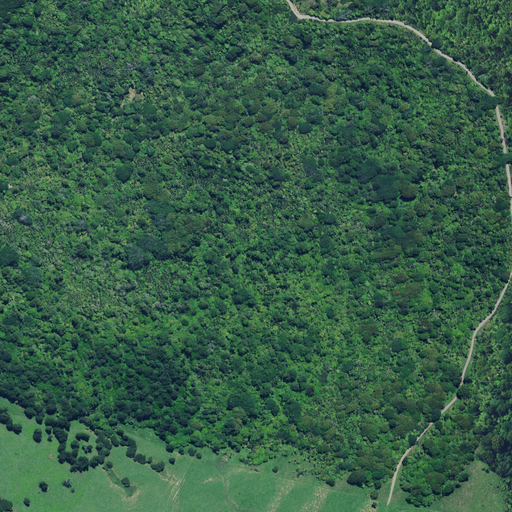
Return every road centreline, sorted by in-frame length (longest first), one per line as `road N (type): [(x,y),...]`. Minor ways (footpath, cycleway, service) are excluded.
road 1 (track): [(290,0),(454,53),(490,96),(511,181)]
road 2 (track): [(511,262),(494,315),(383,511)]
